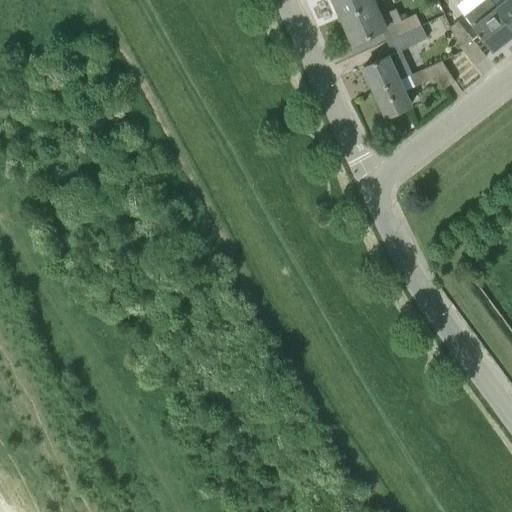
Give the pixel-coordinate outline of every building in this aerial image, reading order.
[(333,0),(342,19),(377,2),(380,0),(333,0)] [(493,51),(511,35),(511,28),(491,0),(482,0),(464,15),(493,51)] [(511,0),(491,0),(511,28),(511,0)] [(386,41),(421,25),(416,13),(401,20),(396,8),(383,14),(377,2),(342,19),(353,42),(381,29),(386,41)] [(400,79),(412,73),(402,49),(427,38),(421,25),(386,41),(392,53),(391,54),(364,66),(375,90),(400,79)] [(475,65),(486,56),(470,37),(460,45),(463,50),(475,65)] [(417,85),(435,76),(443,88),(455,81),(442,60),(412,73),(417,85)] [(386,116),(411,105),(400,79),(375,90),(386,116)]
